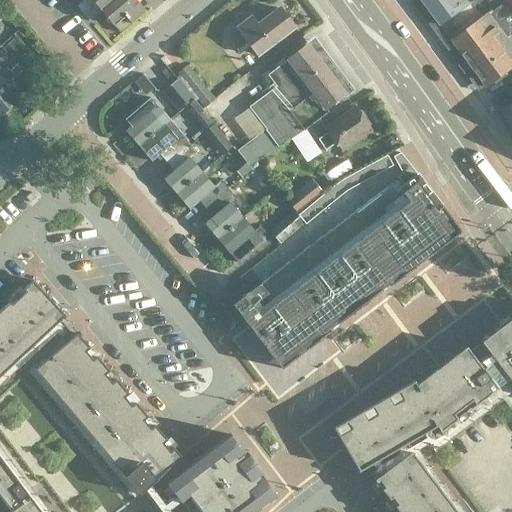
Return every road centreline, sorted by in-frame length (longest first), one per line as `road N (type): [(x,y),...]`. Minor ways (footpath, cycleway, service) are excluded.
road 1 (primary): [(511,225),(349,0)]
road 2 (residential): [(74,103),(232,324)]
road 3 (residential): [(74,103),(198,0)]
road 4 (unknown): [(74,103),(8,0)]
